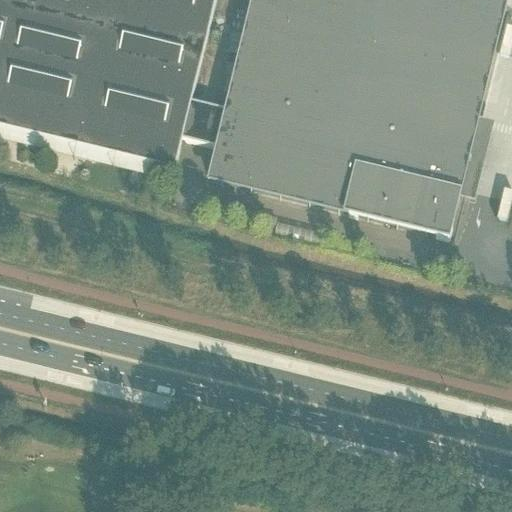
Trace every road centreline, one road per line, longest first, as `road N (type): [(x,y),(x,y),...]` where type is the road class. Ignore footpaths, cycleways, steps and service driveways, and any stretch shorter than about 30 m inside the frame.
road 1 (secondary): [(511,443),(0,312)]
road 2 (secondary): [(0,340),(511,468)]
road 3 (unknown): [(511,85),(470,244),(479,264),(511,278)]
